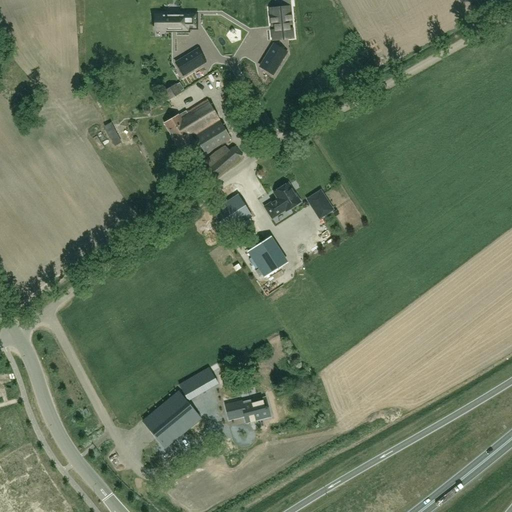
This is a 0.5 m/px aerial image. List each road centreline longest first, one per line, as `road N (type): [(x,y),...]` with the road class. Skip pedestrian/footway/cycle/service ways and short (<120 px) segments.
road 1 (unclassified): [(15,333),(260,160),(511,27)]
road 2 (trunk): [(511,381),(290,511)]
road 3 (tertiary): [(117,509),(66,446),(15,333)]
road 4 (trunk): [(418,511),(511,437)]
